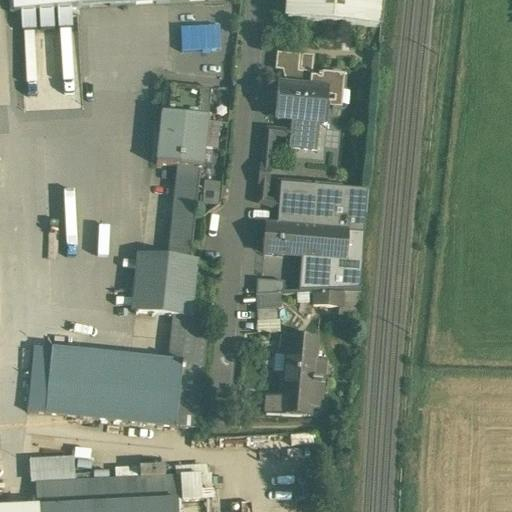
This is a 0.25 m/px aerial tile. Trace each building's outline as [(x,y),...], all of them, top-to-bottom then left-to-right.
[(12,0),(13,14),(75,10),(74,0),(12,0)] [(168,0),(74,0),(75,10),(168,5),(168,0)] [(288,0),(286,22),(377,30),(379,0),(288,0)] [(184,30),(183,50),(206,51),(206,30),(184,30)] [(300,57),(276,55),(275,71),(288,72),(298,73),(299,73),(300,57)] [(312,74),(299,73),(298,73),(288,72),(286,88),(311,90),(312,74)] [(208,92),(166,87),(166,86),(164,86),(161,115),(207,120),(210,91),(208,91),(208,92)] [(286,88),(279,88),(276,121),(326,125),(327,106),(319,105),(320,91),(311,90),(286,88)] [(207,120),(161,115),(156,166),(176,169),(199,171),(202,172),(207,120)] [(199,171),(176,169),(167,260),(189,263),(199,171)] [(369,193),(280,185),(276,229),(287,230),(348,234),(346,262),(304,260),(300,296),(311,296),(342,294),(360,293),(369,193)] [(276,229),(266,228),(263,256),(285,258),(287,230),(276,229)] [(348,234),(287,230),(285,258),(304,260),(346,262),(348,234)] [(167,260),(142,257),(135,314),(172,318),(186,320),(187,306),(192,263),(189,263),(167,260)] [(280,273),(256,271),(255,287),(279,289),(280,273)] [(279,289),(255,287),(255,298),(278,297),(279,289)] [(311,311),(342,311),(342,294),(311,296),(311,311)] [(278,297),(255,298),(256,312),(278,311),(281,311),(280,297),(278,297)] [(209,308),(187,306),(186,320),(172,318),(167,363),(181,365),(175,429),(196,431),(209,308)] [(278,311),(256,312),(256,323),(279,322),(278,311)] [(279,322),(256,323),(257,335),(279,334),(279,322)] [(316,341),(282,337),(282,346),(281,346),(280,357),(286,357),(282,402),(267,401),(266,417),(296,419),(310,418),(310,409),(319,410),(321,383),(312,383),(314,362),(315,362),(316,347),(315,347),(316,341)] [(167,363),(33,349),(33,351),(27,412),(27,411),(26,413),(175,429),(181,365),(167,363)] [(315,362),(314,362),(312,383),(321,383),(323,383),(325,363),(315,362)] [(80,458),(32,460),(33,485),(81,483),(80,458)] [(203,468),(179,469),(181,503),(201,502),(211,502),(209,478),(204,478),(203,468)] [(176,511),(175,480),(35,487),(36,509),(35,511),(176,511)]
